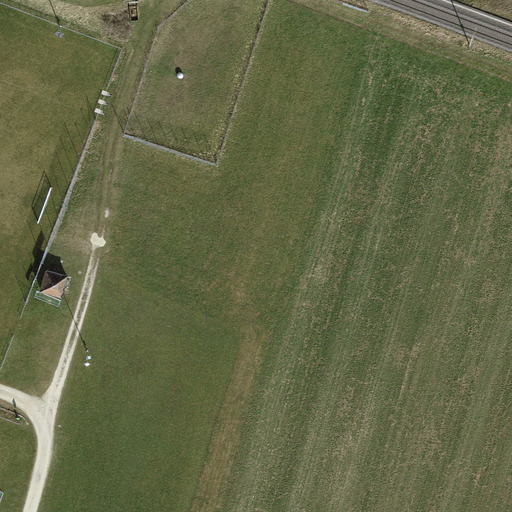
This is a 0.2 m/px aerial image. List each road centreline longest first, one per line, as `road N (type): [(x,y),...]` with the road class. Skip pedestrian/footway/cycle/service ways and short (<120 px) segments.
road 1 (track): [(163,0),(111,125),(100,242),(43,411)]
road 2 (track): [(511,71),(313,0)]
